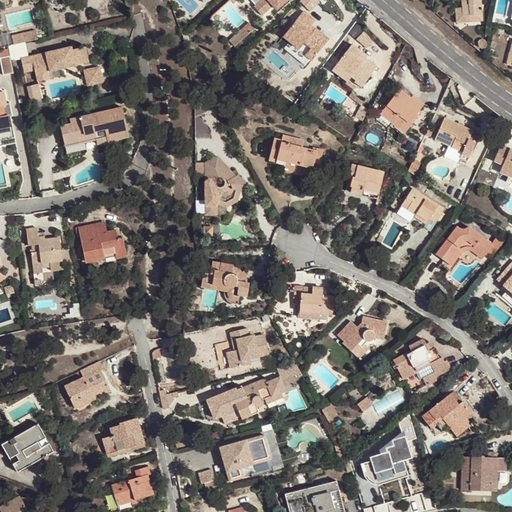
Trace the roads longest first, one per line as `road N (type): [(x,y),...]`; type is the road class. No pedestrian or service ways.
road 1 (residential): [(0,206),(96,190),(129,178),(139,165),(148,113),(139,20)]
road 2 (residential): [(292,245),(444,322),(511,405)]
road 3 (residential): [(174,511),(138,326)]
road 4 (secondary): [(382,0),(511,103)]
